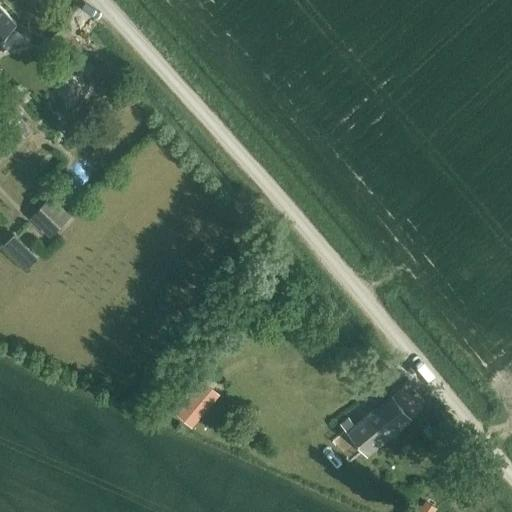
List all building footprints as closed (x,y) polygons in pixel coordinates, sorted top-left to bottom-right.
[(0,40),(17,23),(0,4),(0,40)] [(0,109),(0,123),(5,128),(20,113),(8,101),(0,109)] [(53,233),(56,236),(73,219),(70,216),(79,207),(59,187),(28,218),(49,238),(53,233)] [(290,319),(307,339),(321,326),(304,306),(290,319)] [(191,426),(218,394),(210,388),(203,382),(176,413),(191,426)] [(414,393),(408,398),(399,388),(356,424),(349,416),(337,426),(366,460),(419,414),(413,407),(421,401),(414,393)] [(416,511),(433,511),(436,507),(424,500),(416,511)]
